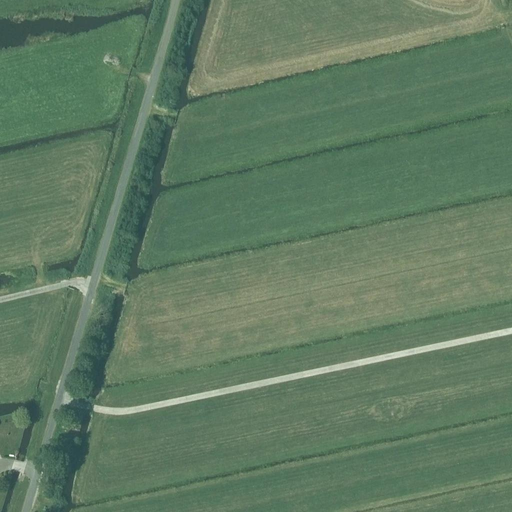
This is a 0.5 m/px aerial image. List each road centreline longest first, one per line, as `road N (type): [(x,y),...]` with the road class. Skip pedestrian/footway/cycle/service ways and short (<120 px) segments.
road 1 (unclassified): [(175,0),(24,511)]
road 2 (track): [(57,399),(121,413),(511,331)]
road 3 (track): [(510,32),(234,114),(175,119),(143,107)]
road 4 (track): [(0,301),(92,281),(128,290),(188,272)]
